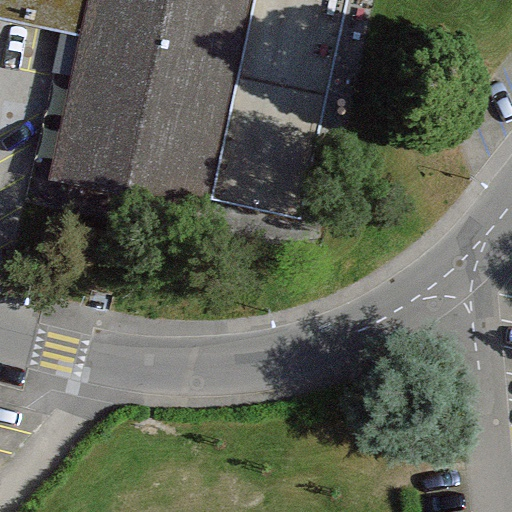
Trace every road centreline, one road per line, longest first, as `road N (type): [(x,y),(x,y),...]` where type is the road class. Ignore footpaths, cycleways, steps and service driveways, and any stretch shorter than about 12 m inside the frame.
road 1 (residential): [(0,336),(148,383),(337,353),(481,257)]
road 2 (residential): [(481,257),(500,511)]
